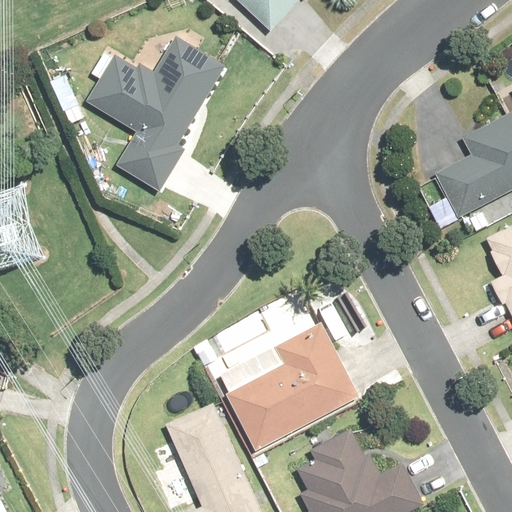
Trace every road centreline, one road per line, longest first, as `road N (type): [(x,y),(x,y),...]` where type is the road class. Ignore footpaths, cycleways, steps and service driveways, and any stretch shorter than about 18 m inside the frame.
road 1 (residential): [(355,87),(360,218),(413,341),(509,511)]
road 2 (residential): [(103,511),(87,436),(104,389),(214,270),(264,198)]
road 3 (residential): [(264,198),(355,87)]
road 4 (residential): [(355,87),(453,0)]
